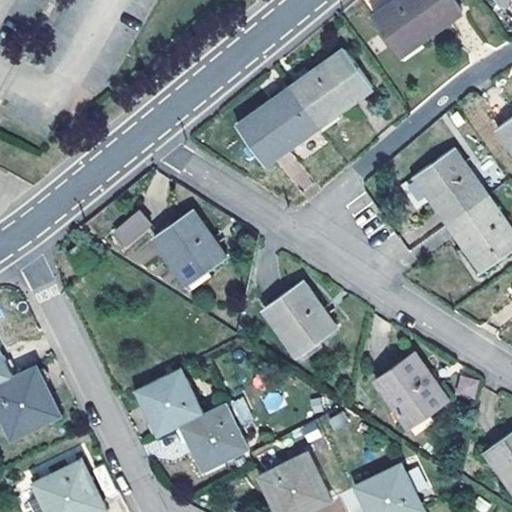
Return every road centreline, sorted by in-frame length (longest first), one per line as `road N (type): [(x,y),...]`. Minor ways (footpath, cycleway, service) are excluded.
road 1 (residential): [(15,234),(152,511)]
road 2 (residential): [(292,231),(447,95),(511,53)]
road 3 (residential): [(511,371),(292,231)]
road 4 (residential): [(303,0),(142,133)]
road 5 (residential): [(292,231),(142,133)]
road 6 (residential): [(142,133),(15,234)]
